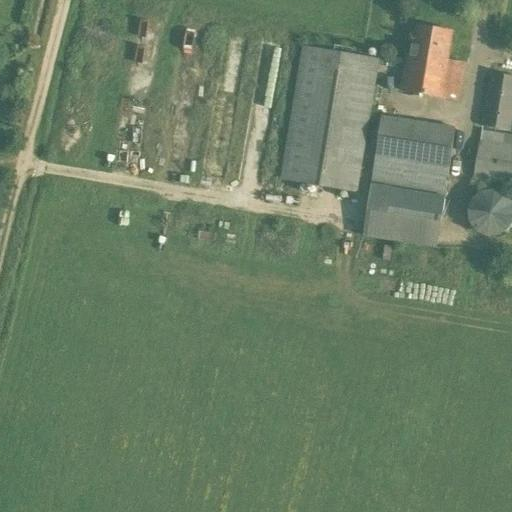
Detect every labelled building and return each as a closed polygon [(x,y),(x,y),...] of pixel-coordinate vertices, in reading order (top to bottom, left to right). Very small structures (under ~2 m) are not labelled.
[(448,61),(453,31),(417,25),(411,55),(407,55),(401,90),(458,100),(465,63),(448,61)] [(357,193),(380,59),(302,46),(280,180),(357,193)] [(511,131),(511,75),(490,72),(482,126),(511,131)] [(445,196),(456,127),(382,115),(371,184),(367,212),(441,224),(445,196)] [(511,186),(511,134),(482,130),(473,180),(511,186)] [(510,228),(511,222),(511,203),(506,195),(495,190),(482,191),(472,199),(468,210),(470,211),(470,217),(472,222),(474,226),(477,229),(483,233),(488,234),(493,234),(499,233),(503,231),(508,227),(510,228)]
